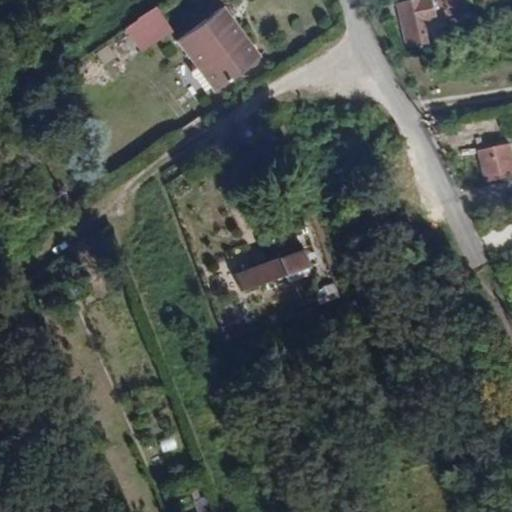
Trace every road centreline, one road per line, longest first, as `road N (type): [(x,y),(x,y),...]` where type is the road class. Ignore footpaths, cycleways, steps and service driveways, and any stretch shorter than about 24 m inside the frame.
road 1 (track): [(364,32),(0,290)]
road 2 (unclassified): [(511,341),(350,0)]
